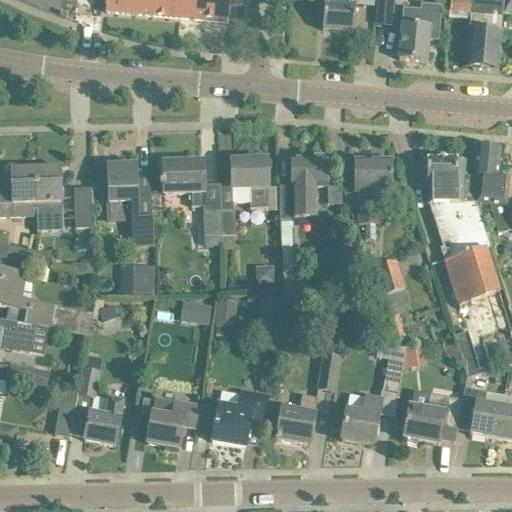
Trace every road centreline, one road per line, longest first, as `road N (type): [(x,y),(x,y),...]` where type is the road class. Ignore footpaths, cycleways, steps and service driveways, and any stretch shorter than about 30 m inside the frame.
road 1 (residential): [(511,490),(218,494)]
road 2 (tertiary): [(259,89),(0,62)]
road 3 (tertiary): [(511,110),(259,89)]
road 4 (residential): [(218,494),(0,497)]
